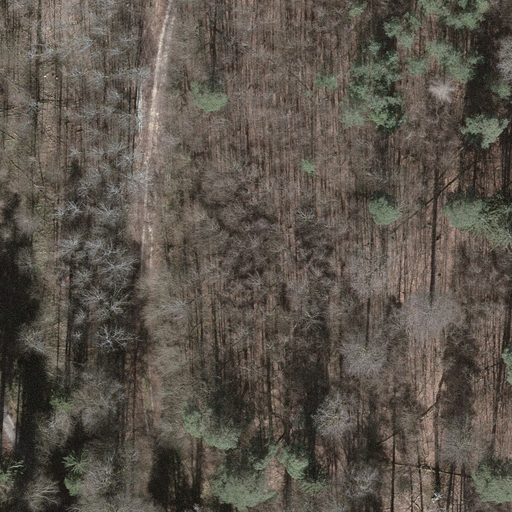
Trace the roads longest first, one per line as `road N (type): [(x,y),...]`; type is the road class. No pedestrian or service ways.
road 1 (track): [(172,0),(147,99),(152,228),(139,379),(144,453),(161,511)]
road 2 (track): [(66,511),(0,402)]
